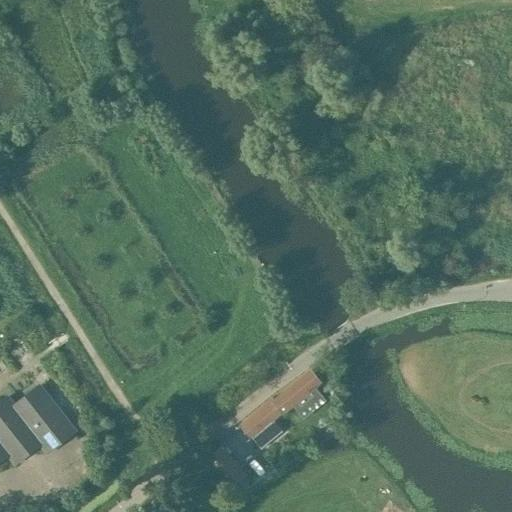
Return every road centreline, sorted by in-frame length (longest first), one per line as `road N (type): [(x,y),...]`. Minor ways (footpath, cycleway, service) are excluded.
road 1 (tertiary): [(116,511),(359,323),(424,299),(511,291)]
road 2 (track): [(169,469),(0,207)]
